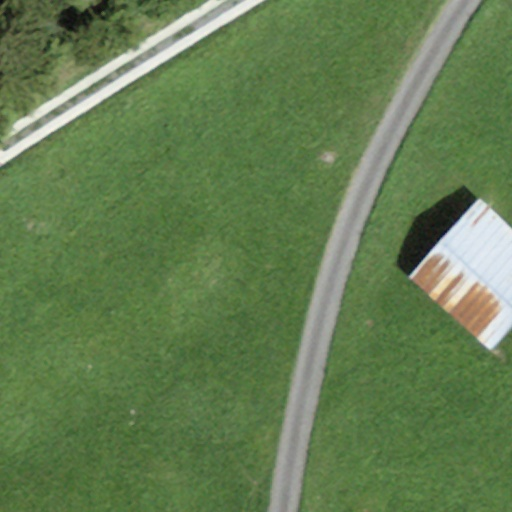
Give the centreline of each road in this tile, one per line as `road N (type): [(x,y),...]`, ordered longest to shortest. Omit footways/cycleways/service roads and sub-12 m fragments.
road 1 (track): [(282,511),(300,396),(363,194),(469,0)]
road 2 (track): [(237,0),(0,143)]
